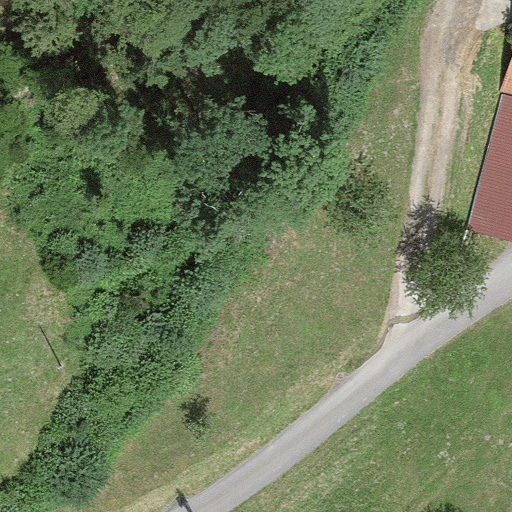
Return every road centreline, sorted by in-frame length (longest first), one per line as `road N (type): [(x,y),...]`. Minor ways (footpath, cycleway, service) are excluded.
road 1 (track): [(199,511),(511,280)]
road 2 (track): [(403,357),(460,0)]
